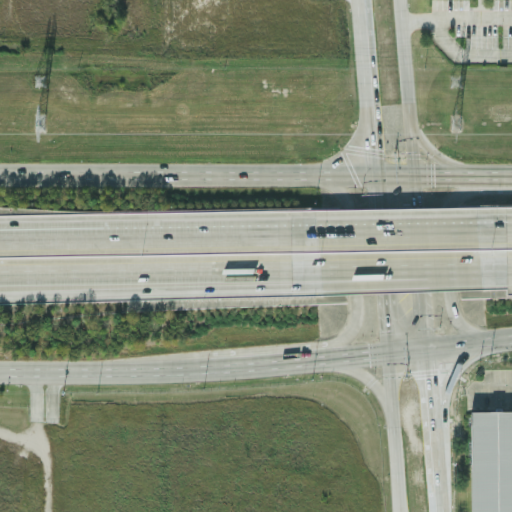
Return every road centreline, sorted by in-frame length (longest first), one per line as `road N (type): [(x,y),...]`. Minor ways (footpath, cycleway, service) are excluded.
road 1 (primary): [(460,175),(0,175)]
road 2 (motorway): [(0,275),(290,270)]
road 3 (motorway): [(0,296),(289,285)]
road 4 (motorway): [(505,229),(289,231)]
road 5 (primary): [(0,372),(210,366)]
road 6 (primary): [(343,356),(355,315),(347,201),(307,175)]
road 7 (primary): [(460,175),(449,205),(450,305),(459,322),(491,342)]
road 8 (motorway): [(289,231),(104,232)]
road 9 (secondary): [(373,175),(385,354)]
road 10 (secondary): [(415,175),(398,0)]
road 11 (secondary): [(357,0),(373,175)]
road 12 (secondary): [(430,350),(415,175)]
road 13 (primary): [(343,356),(511,339)]
road 14 (secondary): [(385,354),(395,511)]
road 15 (motorway): [(289,285),(437,267)]
road 16 (motorway): [(290,270),(437,267)]
road 17 (primary): [(210,366),(343,356)]
road 18 (primary): [(435,444),(447,385),(461,362),(491,342)]
